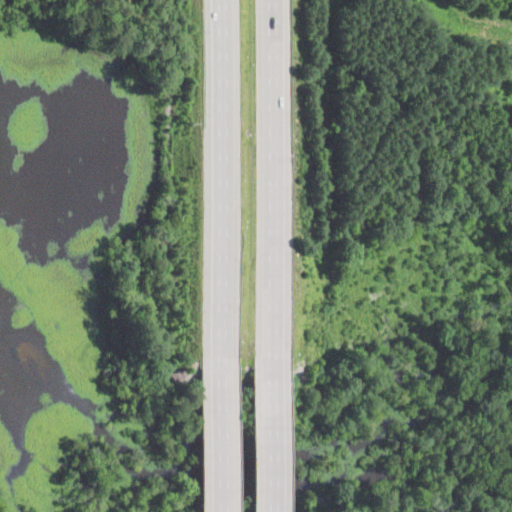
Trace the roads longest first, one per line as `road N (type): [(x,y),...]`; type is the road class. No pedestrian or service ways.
road 1 (motorway): [(274,363),(275,0)]
road 2 (motorway): [(224,0),(224,359)]
road 3 (motorway): [(224,359),(221,511)]
road 4 (motorway): [(272,511),(274,363)]
